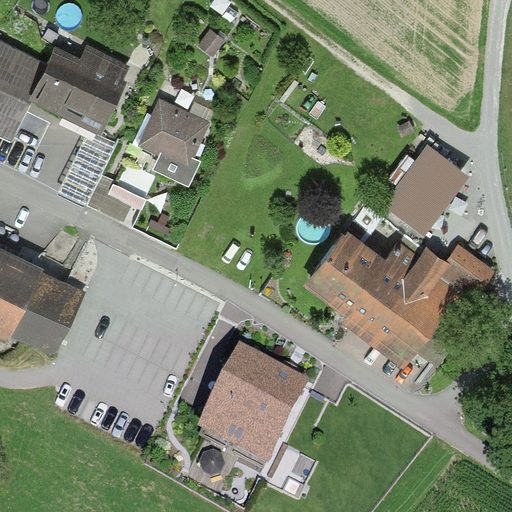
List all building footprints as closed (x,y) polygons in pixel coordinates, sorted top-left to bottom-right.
[(212,26),(199,42),(214,53),(226,36),(212,26)] [(0,129),(13,136),(35,92),(30,89),(46,58),(0,36),(0,129)] [(46,58),(30,89),(35,92),(103,125),(129,74),(125,72),(129,64),(89,44),(84,54),(55,39),(46,58)] [(153,111),(148,108),(132,141),(155,152),(150,162),(189,181),(203,151),(196,148),(215,109),(197,100),(192,110),(161,95),(153,111)] [(429,138),(385,198),(425,227),(469,167),(429,138)] [(107,190),(142,205),(155,176),(127,163),(120,178),(114,175),(107,190)] [(348,218),(304,278),(345,308),(341,313),(404,360),(458,287),(471,297),(493,267),(458,241),(448,254),(426,238),(418,250),(398,236),(388,248),(348,218)] [(55,350),(86,288),(39,265),(42,259),(0,238),(0,327),(9,332),(11,328),(55,350)] [(290,377),(243,351),(200,431),(265,466),(308,387),(290,377)] [(223,456),(215,451),(205,454),(201,464),(204,474),(212,478),(223,474),(226,464),(223,456)]
